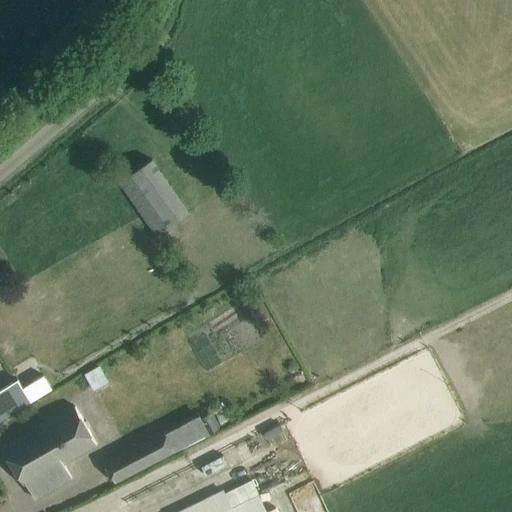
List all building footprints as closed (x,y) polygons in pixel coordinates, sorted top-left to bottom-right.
[(189,213),(164,175),(153,159),(119,181),(154,235),(189,213)] [(0,389),(0,420),(31,401),(18,379),(0,389)] [(75,406),(3,447),(25,485),(27,484),(35,498),(72,477),(64,463),(97,444),(75,406)] [(210,434),(210,433),(218,428),(210,412),(201,417),(198,410),(164,429),(104,460),(116,482),(176,450),(176,452),(210,434)] [(267,511),(259,494),(233,507),(232,506),(219,511),(267,511)]
